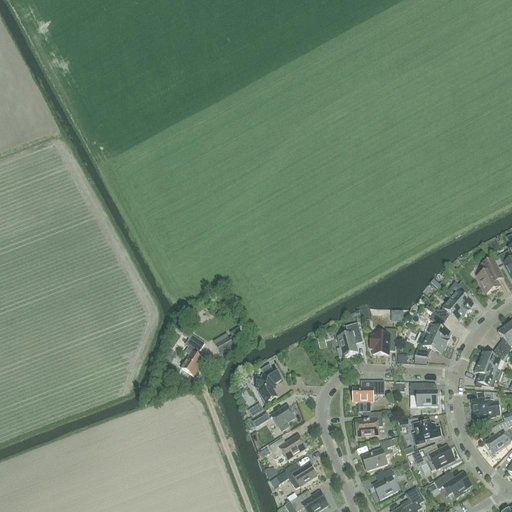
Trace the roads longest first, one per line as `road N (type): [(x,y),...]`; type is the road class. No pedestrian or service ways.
road 1 (residential): [(354,511),(320,418),(330,385),(361,369),(459,375)]
road 2 (residential): [(510,489),(467,443),(459,375)]
